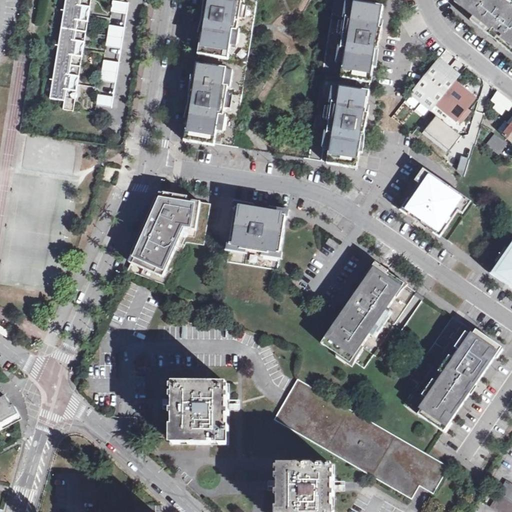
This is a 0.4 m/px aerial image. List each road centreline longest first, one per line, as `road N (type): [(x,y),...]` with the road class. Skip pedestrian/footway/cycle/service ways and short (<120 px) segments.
road 1 (residential): [(57,386),(148,162)]
road 2 (residential): [(148,162),(314,194),(361,218)]
road 3 (residential): [(196,511),(57,386)]
road 4 (residential): [(361,218),(511,321)]
road 5 (residential): [(148,162),(163,152),(191,0)]
road 6 (residential): [(168,0),(148,162)]
road 7 (residential): [(20,511),(57,386)]
